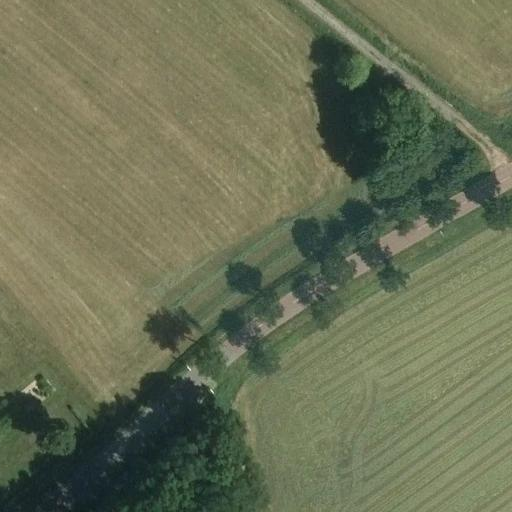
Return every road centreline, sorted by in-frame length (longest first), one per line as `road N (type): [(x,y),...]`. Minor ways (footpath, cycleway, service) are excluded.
road 1 (tertiary): [(46,511),(237,344),(511,177)]
road 2 (track): [(298,0),(480,148),(503,182)]
